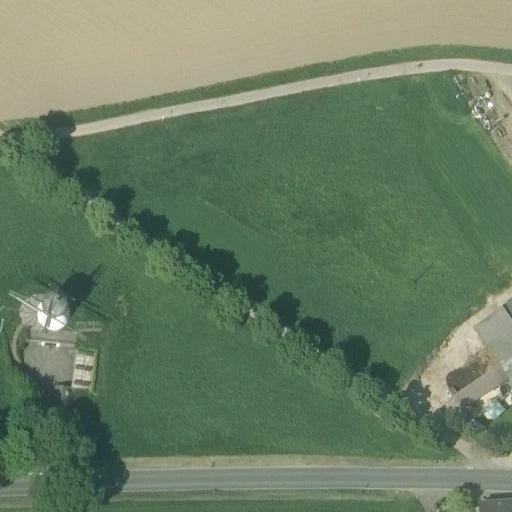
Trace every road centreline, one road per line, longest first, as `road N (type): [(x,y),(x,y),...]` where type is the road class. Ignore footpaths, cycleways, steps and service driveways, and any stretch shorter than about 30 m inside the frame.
road 1 (track): [(0,147),(369,75),(460,66),(511,72)]
road 2 (tertiary): [(0,486),(511,482)]
